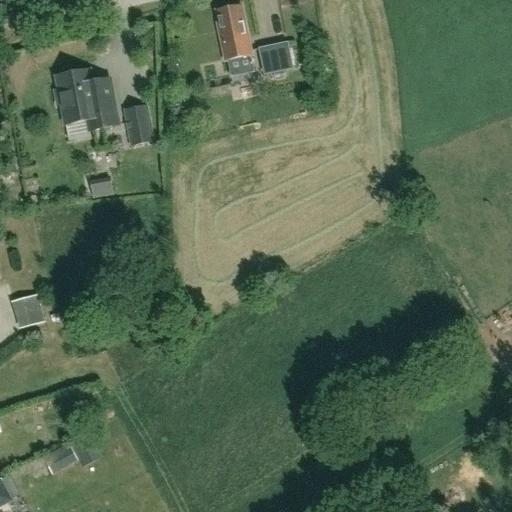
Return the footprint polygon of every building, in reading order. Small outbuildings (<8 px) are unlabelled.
[(220,23),(218,24),(226,62),(250,58),(246,38),(247,37),(241,6),(218,11),(220,23)] [(265,75),(293,69),(287,44),(259,49),(265,75)] [(235,62),(238,77),(257,73),(254,59),(235,62)] [(110,80),(92,83),(90,71),(57,78),(59,91),(55,92),(58,107),(62,106),(66,126),(86,122),(88,135),(119,129),(110,80)] [(147,107),(125,112),(132,147),(154,143),(147,107)] [(38,295),(14,303),(22,328),(46,320),(38,295)] [(81,464),(99,455),(90,438),(72,448),(81,464)] [(53,475),(79,462),(69,444),(44,458),(53,475)]
